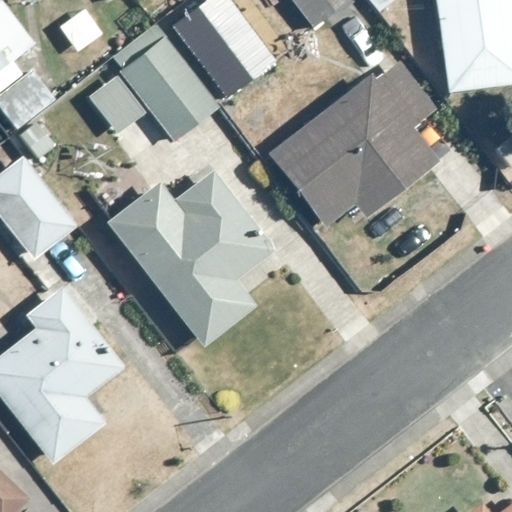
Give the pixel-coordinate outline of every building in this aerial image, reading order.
[(346,0),(284,0),(306,30),(346,0)] [(511,0),(436,0),(449,92),(511,83),(511,0)] [(0,112),(13,130),(46,106),(11,61),(33,44),(0,1),(0,112)] [(107,58),(116,70),(80,96),(120,151),(145,133),(138,124),(149,116),(169,143),(215,109),(154,24),(107,58)] [(371,72),(266,153),(325,228),(357,204),(366,216),(439,160),(414,128),(439,109),(400,60),(376,78),(371,72)] [(72,226),(20,157),(0,171),(0,217),(30,258),(72,226)] [(162,181),(110,221),(206,347),(260,306),(239,279),(278,250),(215,169),(176,199),(162,181)] [(35,328),(0,355),(0,397),(52,465),(106,424),(86,398),(126,367),(63,286),(25,315),(35,328)] [(0,467),(0,511),(17,511),(31,498),(0,467)] [(511,511),(511,503),(500,511),(492,511),(484,502),(470,511),(511,511)]
